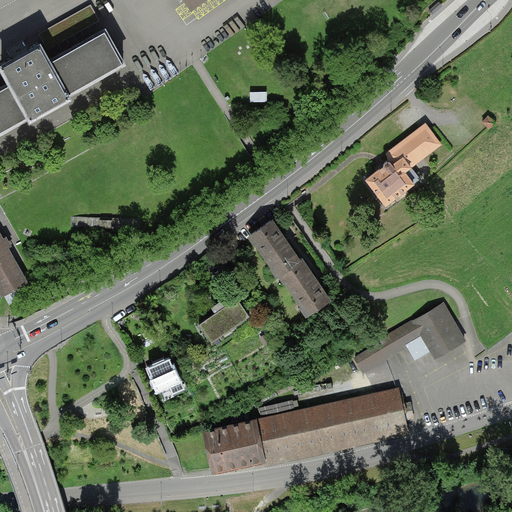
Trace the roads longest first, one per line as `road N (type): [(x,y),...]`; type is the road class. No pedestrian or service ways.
road 1 (residential): [(511,411),(298,470),(0,500)]
road 2 (primary): [(28,338),(259,193),(405,68)]
